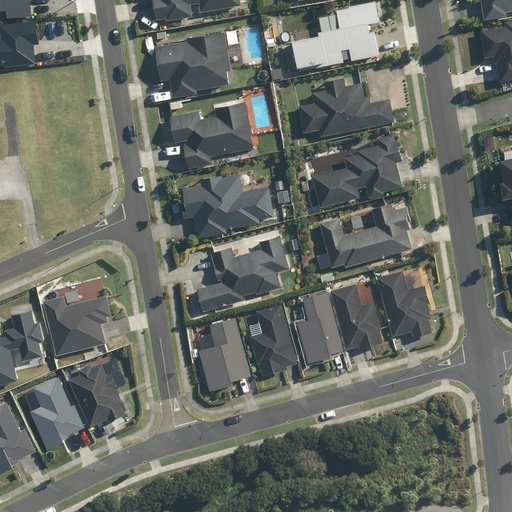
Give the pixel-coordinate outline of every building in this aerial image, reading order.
[(0,0),(0,11),(6,11),(6,18),(31,17),(30,0),(0,0)] [(201,2),(202,12),(243,5),(242,0),(155,0),(159,19),(168,18),(168,20),(195,16),(193,4),(201,2)] [(296,40),(302,70),(346,61),(343,50),(351,48),(354,60),(381,55),(376,30),(372,31),(370,23),(381,21),(377,0),(351,5),(351,7),(339,9),(342,27),(341,27),(338,14),(321,17),(324,31),(321,31),(321,35),(296,40)] [(482,0),(486,19),(509,15),(508,11),(511,10),(511,0),(476,0),(476,1),(482,0)] [(499,63),(502,81),(511,79),(511,20),(506,21),(507,26),(482,30),(487,57),(496,55),(497,63),(499,63)] [(38,44),(36,21),(0,25),(0,33),(1,39),(0,38),(0,65),(4,65),(4,68),(36,64),(34,45),(38,44)] [(189,41),(157,46),(163,80),(172,79),(174,97),(199,93),(199,89),(231,84),(229,70),(233,70),(227,31),(189,37),(189,41)] [(322,129),(323,136),(397,121),(392,98),(372,102),(371,95),(367,96),(364,82),(348,85),(346,77),(325,81),(327,89),(314,92),(316,102),(301,105),(306,132),(322,129)] [(185,140),(191,168),(214,163),(212,156),(256,147),(253,134),(255,134),(248,101),(217,107),(219,115),(203,119),(201,110),(172,116),(178,142),(185,140)] [(314,175),(322,206),(362,197),(360,188),(368,186),(371,197),(386,193),(385,191),(404,186),(398,161),(404,160),(400,140),(397,140),(396,133),(379,137),(380,144),(359,150),(360,154),(346,157),(349,167),(314,175)] [(511,157),(503,159),(507,181),(504,181),(506,198),(511,196),(511,157)] [(203,184),(185,187),(188,204),(184,204),(186,218),(196,216),(199,237),(229,232),(228,228),(262,223),(261,218),(276,215),(271,186),(245,191),(242,173),(224,176),(224,175),(202,178),(203,184)] [(346,263),(347,267),(414,248),(409,229),(412,228),(410,221),(413,220),(409,206),(396,209),(394,202),(373,208),(378,225),(346,234),(341,216),(321,222),(330,252),(319,256),(322,268),(333,265),(334,267),(346,263)] [(199,288),(205,311),(246,299),(245,295),(258,291),(258,294),(283,287),(279,272),(291,268),(282,235),(261,241),(263,249),(236,256),(233,246),(213,252),(217,267),(216,267),(220,280),(223,279),(224,281),(199,288)] [(404,270),(378,277),(395,336),(414,331),(415,337),(434,332),(430,319),(434,318),(430,303),(432,303),(427,285),(409,290),(404,270)] [(358,283),(332,290),(348,349),(361,345),(362,348),(385,342),(382,330),(384,330),(376,301),(364,304),(358,283)] [(346,349),(330,291),(304,298),(310,319),(299,322),(310,362),(334,356),(333,353),(346,349)] [(66,295),(44,301),(58,355),(108,343),(103,323),(110,322),(109,316),(114,315),(109,295),(68,305),(66,295)] [(300,362),(283,304),(258,311),(264,332),(251,335),(259,364),(262,363),(265,375),(288,368),(288,366),(300,362)] [(0,326),(0,384),(21,379),(13,349),(21,347),(25,360),(46,355),(42,341),(47,340),(42,321),(37,322),(34,309),(13,314),(16,327),(7,329),(8,336),(3,337),(0,326)] [(201,350),(212,390),(235,384),(234,380),(253,375),(237,317),(211,324),(217,346),(201,350)] [(107,375),(102,363),(92,368),(90,365),(78,371),(80,375),(69,381),(90,428),(107,420),(109,422),(126,415),(120,402),(122,402),(116,390),(118,389),(111,373),(107,375)] [(85,428),(74,405),(71,406),(58,377),(33,388),(41,406),(29,411),(47,450),(64,443),(63,440),(69,437),(68,435),(85,428)] [(36,452),(25,428),(21,430),(8,401),(0,404),(0,473),(12,468),(11,465),(19,462),(18,460),(36,452)]
